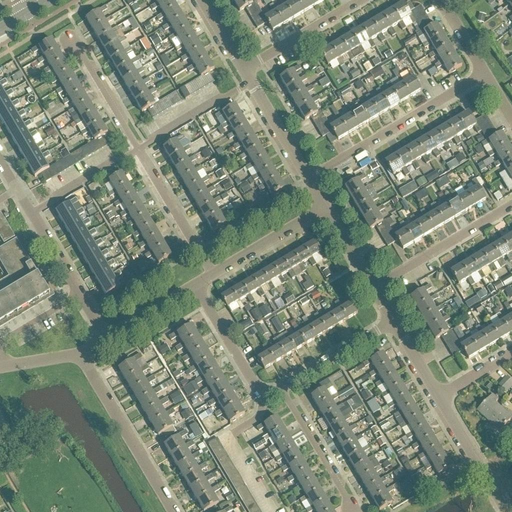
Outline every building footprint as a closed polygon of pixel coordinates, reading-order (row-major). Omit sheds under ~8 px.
[(177,10),(171,0),(169,0),(157,7),(157,6),(150,10),(153,13),(159,9),(163,16),(164,18),(177,10)] [(236,0),(233,2),(239,13),(244,10),(252,5),(249,0),(236,0)] [(285,7),(287,6),(283,0),(281,0),(279,1),(283,8),(277,12),(275,13),(283,26),(293,20),(285,7)] [(295,1),(297,0),(292,0),(294,2),(287,6),(285,7),(293,20),(303,14),(295,1)] [(309,0),(297,0),(295,1),(303,14),(314,8),(309,0)] [(248,15),(258,8),(255,3),(252,5),(244,10),(248,15)] [(134,14),(140,11),(137,5),(131,8),(134,14)] [(275,13),(277,12),(273,5),(269,8),(273,14),(265,19),(267,24),(272,32),(283,26),(275,13)] [(412,26),(416,24),(413,19),(412,17),(411,18),(409,14),(403,5),(392,11),(400,24),(402,23),(408,19),(412,26)] [(413,19),(424,13),(421,7),(409,14),(411,18),(412,17),(413,19)] [(251,20),(261,14),(258,8),(248,15),(251,20)] [(86,22),(93,32),(106,25),(105,23),(101,16),(108,12),(105,9),(98,13),(99,14),(86,22)] [(183,20),(177,10),(164,18),(163,16),(157,20),(159,23),(165,20),(169,26),(170,28),(183,20)] [(406,30),(402,23),(400,24),(392,11),(382,17),(390,30),(391,29),(398,25),(402,32),(406,30)] [(416,24),(427,18),(424,13),(413,19),(416,24)] [(254,25),(264,19),(261,14),(251,20),(254,25)] [(483,25),(485,17),(479,15),(477,24),(483,25)] [(395,36),(391,29),(390,30),(382,17),(372,23),(380,36),(381,35),(388,31),(392,38),(395,36)] [(419,29),(430,23),(427,18),(416,24),(419,29)] [(112,19),(105,23),(106,25),(93,32),(99,43),(112,35),(111,33),(107,27),(114,23),(112,19)] [(257,30),(267,24),(265,19),(264,19),(254,25),(257,30)] [(189,30),(183,20),(170,28),(169,26),(163,30),(164,33),(165,34),(171,30),(175,37),(176,38),(189,30)] [(385,42),(381,35),(380,36),(372,23),(361,29),(369,42),(371,42),(377,38),(382,44),(385,42)] [(423,34),(433,28),(430,23),(419,29),(421,33),(423,32),(423,34)] [(146,33),(152,29),(150,24),(144,28),(146,33)] [(436,26),(433,28),(423,34),(423,32),(421,33),(416,36),(418,40),(425,36),(429,43),(430,44),(443,36),(436,26)] [(118,29),(111,33),(112,35),(99,43),(105,53),(118,45),(117,44),(113,37),(120,33),(118,29)] [(375,48),(371,42),(369,42),(361,29),(351,36),(359,49),(361,48),(367,44),(371,51),(375,48)] [(195,41),(189,30),(176,38),(175,37),(169,40),(171,44),(177,40),(181,47),(182,49),(195,41)] [(154,48),(161,44),(157,36),(150,40),(154,48)] [(365,55),(361,48),(359,49),(351,36),(341,42),(349,55),(350,54),(357,50),(361,57),(365,55)] [(449,47),(443,36),(430,44),(429,43),(422,47),(424,50),(431,46),(435,53),(436,54),(449,47)] [(414,38),(403,45),(405,48),(416,41),(414,38)] [(124,40),(117,44),(118,45),(105,53),(111,63),(124,55),(123,54),(119,47),(126,43),(124,40)] [(136,42),(142,53),(148,50),(142,40),(136,42)] [(202,51),(195,41),(182,49),(181,47),(175,51),(177,54),(184,50),(188,57),(188,59),(202,51)] [(58,52),(52,42),(39,49),(38,48),(31,52),(33,56),(40,52),(44,59),(45,60),(58,52)] [(354,61),(350,54),(349,55),(341,42),(331,48),(338,61),(340,60),(347,56),(351,63),(354,61)] [(157,54),(163,50),(160,45),(154,49),(157,54)] [(455,57),(449,47),(436,54),(435,53),(428,57),(430,61),(437,56),(441,63),(442,65),(455,57)] [(344,67),(340,60),(338,61),(331,48),(320,54),(328,67),(336,62),(340,69),(344,67)] [(130,50),(123,54),(124,55),(111,63),(117,73),(130,65),(130,64),(126,57),(132,53),(130,50)] [(208,61),(202,51),(188,59),(188,57),(181,61),(184,65),(190,61),(194,68),(195,69),(208,61)] [(64,62),(58,52),(45,60),(44,59),(37,63),(39,66),(46,62),(50,69),(51,70),(64,62)] [(387,61),(393,57),(390,52),(384,56),(387,61)] [(462,67),(455,57),(442,65),(441,63),(434,67),(437,71),(443,67),(449,75),(462,67)] [(136,60),(130,64),(130,65),(117,73),(123,84),(137,76),(136,74),(132,68),(138,64),(136,60)] [(311,73),(317,70),(311,60),(305,63),(311,73)] [(214,72),(208,61),(195,69),(194,68),(188,71),(190,75),(196,71),(201,79),(204,77),(209,74),(214,72)] [(70,73),(64,62),(51,70),(50,69),(44,73),(46,76),(52,72),(56,79),(57,81),(70,73)] [(12,72),(17,69),(14,64),(9,67),(12,72)] [(368,64),(362,68),(366,74),(372,71),(368,64)] [(299,83),(298,82),(294,75),(301,71),(299,67),(291,72),(292,73),(280,80),(286,91),(299,83)] [(375,82),(385,76),(380,69),(370,75),(375,82)] [(143,70),(136,74),(137,76),(123,84),(129,94),(143,86),(142,84),(138,78),(145,74),(143,70)] [(318,78),(323,75),(320,70),(315,73),(318,78)] [(353,81),(360,76),(357,71),(350,75),(353,81)] [(415,79),(410,72),(407,74),(411,81),(404,85),(402,86),(410,99),(421,93),(413,80),(415,79)] [(15,76),(18,81),(23,78),(20,73),(15,76)] [(76,83),(70,73),(57,81),(56,79),(50,83),(52,87),(59,83),(63,89),(63,91),(76,83)] [(215,84),(209,74),(204,77),(210,87),(215,84)] [(210,87),(204,77),(201,79),(199,80),(205,90),(210,87)] [(305,77),(298,82),(299,83),(286,91),(292,101),(305,93),(304,92),(300,85),(307,81),(305,77)] [(367,87),(374,83),(370,77),(363,81),(367,87)] [(402,86),(404,85),(400,78),(396,80),(400,87),(394,91),(392,92),(400,105),(410,99),(402,86)] [(320,90),(328,85),(324,79),(316,84),(320,90)] [(149,80),(142,84),(143,86),(129,94),(136,104),(149,96),(148,95),(144,88),(151,84),(149,80)] [(205,90),(199,80),(195,83),(201,92),(205,90)] [(83,93),(76,83),(63,91),(63,89),(56,93),(58,97),(65,93),(69,100),(70,101),(83,93)] [(201,92),(195,83),(190,85),(196,95),(201,92)] [(392,92),(394,91),(390,84),(386,86),(390,93),(383,97),(382,98),(390,111),(400,105),(392,92)] [(196,95),(190,85),(185,89),(190,99),(196,95)] [(311,88),(304,92),(305,93),(292,101),(299,111),(311,104),(311,102),(307,95),(313,91),(311,88)] [(343,99),(353,93),(349,88),(340,94),(343,99)] [(190,99),(185,89),(180,92),(183,97),(186,101),(190,99)] [(382,98),(383,97),(379,90),(376,92),(380,99),(373,103),(371,104),(379,117),(390,111),(382,98)] [(155,91),(148,95),(149,96),(136,104),(142,114),(147,111),(153,108),(155,106),(150,99),(157,95),(155,91)] [(11,92),(5,97),(6,98),(0,101),(0,115),(11,108),(11,107),(7,100),(13,96),(11,92)] [(89,104),(83,93),(70,101),(69,100),(62,104),(64,107),(71,103),(75,110),(76,111),(89,104)] [(176,94),(172,96),(177,106),(182,103),(176,94)] [(177,106),(172,96),(167,99),(173,109),(177,106)] [(371,104),(373,103),(369,96),(365,98),(369,105),(363,109),(361,110),(369,123),(379,117),(371,104)] [(36,103),(35,99),(31,98),(28,100),(28,104),(30,106),(34,106),(36,103)] [(317,98),(311,102),(311,104),(299,111),(305,122),(311,119),(318,114),(313,106),(320,102),(317,98)] [(173,109),(167,99),(162,102),(168,112),(173,109)] [(168,112),(162,102),(157,105),(163,114),(168,112)] [(361,110),(363,109),(359,102),(355,105),(359,111),(353,115),(351,116),(359,130),(369,123),(361,110)] [(17,103),(11,107),(11,108),(0,115),(0,118),(5,126),(18,119),(17,117),(13,110),(20,106),(17,103)] [(95,114),(89,104),(76,111),(75,110),(68,114),(71,118),(77,114),(81,120),(82,122),(95,114)] [(163,114),(157,105),(155,106),(153,108),(158,117),(163,114)] [(224,117),(228,124),(229,126),(242,118),(235,107),(223,115),(222,113),(215,118),(217,121),(224,117)] [(158,117),(153,108),(147,111),(153,120),(158,117)] [(51,120),(57,116),(53,109),(47,113),(51,120)] [(351,116),(353,115),(348,109),(345,111),(349,118),(342,122),(341,123),(348,136),(359,130),(351,116)] [(314,124),(324,118),(321,112),(318,114),(311,119),(314,124)] [(23,113),(17,117),(18,119),(5,126),(11,136),(24,129),(23,127),(19,121),(26,117),(23,113)] [(101,124),(95,114),(82,122),(81,120),(75,124),(77,128),(83,124),(87,131),(88,132),(101,124)] [(481,133),(478,128),(477,126),(476,127),(474,123),(468,114),(458,120),(466,133),(467,132),(474,128),(478,135),(481,133)] [(341,123),(342,122),(338,115),(334,117),(339,124),(330,129),(333,133),(338,142),(348,136),(341,123)] [(206,134),(213,129),(205,116),(198,120),(206,134)] [(478,128),(489,122),(486,117),(474,123),(476,127),(477,126),(478,128)] [(248,128),(242,118),(229,126),(228,124),(221,128),(223,131),(224,131),(230,127),(234,134),(235,136),(248,128)] [(317,129),(327,123),(324,118),(314,124),(317,129)] [(46,119),(39,123),(43,129),(50,125),(46,119)] [(471,139),(467,132),(466,133),(458,120),(448,126),(455,139),(457,139),(463,135),(468,141),(471,139)] [(481,133),(492,127),(489,122),(478,128),(481,133)] [(30,123),(23,127),(24,129),(11,136),(17,147),(30,139),(29,138),(25,131),(32,127),(30,123)] [(320,134),(330,128),(327,123),(317,129),(320,134)] [(87,131),(81,135),(83,138),(90,134),(94,142),(95,143),(98,141),(102,138),(108,135),(101,124),(88,132),(87,131)] [(461,145),(457,139),(455,139),(448,126),(437,132),(445,146),(447,145),(453,141),(457,148),(461,145)] [(484,139),(495,132),(492,127),(481,133),(484,139)] [(254,138),(248,128),(235,136),(234,134),(227,138),(229,141),(236,138),(240,144),(241,146),(254,138)] [(328,136),(333,133),(330,129),(330,128),(320,134),(323,139),(328,136)] [(63,139),(69,136),(66,131),(61,135),(63,139)] [(451,152),(447,145),(445,146),(437,132),(427,139),(435,152),(436,151),(443,147),(447,154),(451,152)] [(489,143),(498,137),(495,132),(484,139),(487,142),(488,142),(489,143)] [(36,134),(29,138),(30,139),(17,147),(23,157),(36,149),(35,148),(31,141),(38,137),(36,134)] [(509,146),(502,136),(502,135),(498,137),(489,143),(488,142),(487,142),(481,146),(484,149),(490,145),(494,152),(496,154),(509,146)] [(163,150),(170,161),(183,153),(182,152),(178,145),(184,141),(182,137),(175,142),(176,143),(163,150)] [(108,147),(102,138),(98,141),(103,150),(108,147)] [(260,149),(254,138),(241,146),(240,144),(233,148),(236,152),(242,148),(246,155),(247,156),(260,149)] [(440,158),(436,151),(435,152),(427,139),(417,145),(425,158),(426,157),(433,153),(437,160),(440,158)] [(103,150),(98,141),(95,143),(94,142),(92,143),(98,153),(103,150)] [(98,153),(92,143),(88,146),(94,156),(98,153)] [(42,144),(35,148),(36,149),(23,157),(29,167),(42,159),(41,158),(37,152),(44,148),(42,144)] [(430,164),(426,157),(425,158),(417,145),(407,151),(415,164),(416,163),(423,159),(427,166),(430,164)] [(94,156),(88,146),(83,149),(89,158),(94,156)] [(511,157),(511,151),(509,146),(496,154),(494,152),(488,156),(490,160),(497,156),(501,162),(502,164),(511,157)] [(478,157),(484,154),(480,147),(474,150),(478,157)] [(188,148),(182,152),(183,153),(170,161),(176,171),(189,163),(188,162),(184,155),(190,151),(188,148)] [(89,158),(83,149),(79,151),(84,161),(89,158)] [(215,152),(218,157),(224,154),(221,149),(215,152)] [(266,159),(260,149),(247,156),(246,155),(240,159),(242,162),(248,158),(252,165),(253,166),(266,159)] [(69,157),(70,157),(66,150),(61,153),(62,155),(60,156),(63,161),(64,160),(69,157)] [(84,161),(79,151),(74,154),(80,164),(84,161)] [(420,170),(416,163),(415,164),(407,151),(396,157),(404,170),(406,169),(412,165),(416,172),(420,170)] [(48,154),(41,158),(42,159),(29,167),(35,178),(40,174),(46,171),(48,170),(43,162),(50,158),(48,154)] [(80,164),(74,154),(70,157),(69,157),(75,167),(80,164)] [(459,166),(466,162),(462,155),(455,159),(459,166)] [(75,167),(69,157),(64,160),(70,170),(75,167)] [(410,176),(406,169),(404,170),(396,157),(386,163),(394,176),(402,171),(406,178),(410,176)] [(511,171),(511,157),(502,164),(501,162),(494,166),(496,170),(503,166),(507,172),(508,174),(511,171)] [(194,158),(188,162),(189,163),(176,171),(182,181),(195,174),(194,172),(190,165),(197,161),(194,158)] [(272,169),(266,159),(253,166),(252,165),(246,169),(248,173),(254,169),(258,175),(259,177),(272,169)] [(70,170),(64,160),(63,161),(60,163),(66,172),(70,170)] [(212,171),(218,167),(215,162),(209,165),(212,171)] [(66,172),(60,163),(55,166),(61,175),(66,172)] [(481,173),(486,170),(482,164),(477,167),(481,173)] [(61,175),(55,166),(50,168),(56,178),(61,175)] [(56,178),(50,168),(48,170),(46,171),(51,181),(56,178)] [(201,168),(194,172),(195,174),(182,181),(188,192),(201,184),(200,182),(196,176),(203,172),(201,168)] [(278,179),(272,169),(259,177),(258,175),(252,179),(254,183),(261,179),(264,185),(265,187),(278,179)] [(469,178),(474,174),(470,169),(465,172),(469,178)] [(51,181),(46,171),(40,174),(46,184),(51,181)] [(219,182),(226,178),(222,171),(215,175),(219,182)] [(511,171),(508,174),(507,172),(500,177),(509,192),(508,193),(509,193),(511,191),(511,171)] [(430,176),(433,182),(439,179),(435,173),(430,176)] [(110,185),(114,191),(115,193),(129,185),(123,175),(110,182),(109,181),(102,185),(104,189),(110,185)] [(346,189),(352,200),(365,192),(364,191),(360,184),(367,180),(365,176),(358,181),(358,182),(346,189)] [(207,178),(200,182),(201,184),(188,192),(194,202),(207,194),(206,193),(202,186),(209,182),(207,178)] [(416,183),(419,189),(427,185),(423,178),(416,183)] [(285,190),(278,179),(265,187),(264,185),(258,189),(260,193),(267,189),(272,197),(285,190)] [(479,179),(476,181),(480,188),(484,186),(479,179)] [(476,190),(469,194),(468,195),(475,208),(486,202),(479,189),(480,188),(476,181),(472,183),(476,190)] [(226,193),(232,189),(227,182),(221,185),(226,193)] [(384,192),(391,188),(388,182),(381,187),(384,192)] [(401,200),(415,191),(411,183),(396,192),(401,200)] [(244,195),(251,191),(246,184),(239,188),(244,195)] [(135,195),(129,185),(115,193),(114,191),(108,195),(110,199),(116,195),(120,202),(121,203),(135,195)] [(371,186),(364,191),(365,192),(352,200),(358,210),(371,203),(370,201),(366,194),(373,190),(371,186)] [(468,195),(469,194),(465,187),(462,189),(466,196),(459,200),(457,201),(465,214),(475,208),(468,195)] [(213,189),(206,193),(207,194),(194,202),(200,212),(213,204),(212,203),(208,196),(215,192),(213,189)] [(423,199),(428,196),(425,191),(420,193),(423,199)] [(457,201),(459,200),(455,193),(451,195),(455,202),(449,206),(447,207),(455,220),(465,214),(457,201)] [(141,206),(135,195),(121,203),(120,202),(114,206),(116,209),(123,205),(127,212),(128,214),(141,206)] [(87,207),(94,204),(90,197),(84,201),(87,207)] [(377,197),(370,201),(371,203),(358,210),(364,221),(377,213),(376,211),(372,205),(379,200),(377,197)] [(221,203),(219,199),(212,203),(213,204),(200,212),(206,222),(219,215),(218,213),(215,207),(221,203)] [(447,207),(449,206),(445,199),(441,201),(445,208),(439,212),(437,213),(445,226),(455,220),(447,207)] [(57,214),(63,224),(76,217),(75,215),(71,208),(78,204),(76,201),(68,205),(69,206),(57,214)] [(437,213),(439,212),(434,205),(431,207),(435,214),(428,218),(427,219),(434,232),(445,226),(437,213)] [(147,216),(141,206),(128,214),(127,212),(120,216),(122,220),(129,216),(133,222),(134,224),(147,216)] [(383,207),(376,211),(377,213),(364,221),(370,231),(376,228),(383,223),(378,215),(385,211),(383,207)] [(221,217),(227,213),(225,209),(218,213),(219,215),(206,222),(213,233),(226,225),(221,217)] [(82,211),(75,215),(76,217),(63,224),(69,234),(82,227),(81,225),(77,219),(84,214),(82,211)] [(427,219),(428,218),(424,211),(421,214),(425,220),(418,224),(416,225),(424,238),(434,232),(427,219)] [(110,222),(115,219),(111,214),(106,217),(110,222)] [(153,226),(147,216),(134,224),(133,222),(126,226),(128,230),(135,226),(139,233),(140,234),(153,226)] [(416,225),(418,224),(414,218),(410,220),(414,227),(408,230),(406,232),(414,245),(424,238),(416,225)] [(88,221),(81,225),(82,227),(69,234),(76,245),(88,237),(87,236),(83,229),(90,225),(88,221)] [(379,233),(389,227),(387,222),(386,222),(383,223),(376,228),(379,233)] [(0,233),(9,228),(6,223),(1,226),(0,226),(0,233)] [(406,232),(408,230),(404,224),(400,226),(404,233),(396,238),(395,238),(398,242),(403,251),(414,245),(406,232)] [(146,244),(159,237),(153,226),(140,234),(139,233),(132,237),(134,240),(141,236),(145,243),(146,244)] [(382,238),(392,232),(390,228),(389,227),(379,233),(382,238)] [(0,237),(1,240),(12,233),(9,228),(0,233),(0,237)] [(94,232),(87,236),(88,237),(76,245),(82,255),(94,247),(93,246),(89,239),(96,235),(94,232)] [(385,243),(395,237),(392,232),(382,238),(385,243)] [(4,245),(15,238),(12,233),(1,240),(4,245)] [(511,236),(503,242),(511,255),(511,254),(511,236)] [(110,246),(116,242),(113,237),(107,241),(110,246)] [(165,247),(159,237),(146,244),(145,243),(139,247),(141,250),(147,247),(151,253),(152,254),(165,247)] [(388,248),(398,242),(395,238),(396,238),(395,237),(385,243),(388,248)] [(0,323),(49,295),(16,241),(0,250),(0,262),(9,279),(0,284),(0,323)] [(100,242),(93,246),(94,247),(82,255),(88,265),(100,258),(100,256),(96,249),(102,245),(100,242)] [(511,254),(511,255),(503,242),(492,248),(500,261),(502,260),(509,256),(511,262),(511,254)] [(320,253),(314,243),(304,249),(310,260),(312,259),(318,255),(322,262),(326,259),(322,252),(320,253)] [(158,265),(171,257),(165,247),(152,254),(151,253),(145,257),(147,261),(154,257),(158,265)] [(496,274),(502,269),(506,267),(502,260),(500,261),(492,248),(482,255),(490,268),(492,267),(496,274)] [(304,249),(293,255),(300,266),(301,265),(308,261),(312,268),(316,265),(312,259),(310,260),(304,249)] [(106,252),(100,256),(100,258),(88,265),(94,275),(107,268),(106,267),(102,260),(109,256),(106,252)] [(293,255),(283,262),(289,272),(291,271),(298,267),(302,274),(305,272),(301,265),(300,266),(293,255)] [(482,255),(472,261),(480,274),(481,273),(485,280),(491,276),(494,282),(499,279),(496,274),(492,267),(490,268),(482,255)] [(475,286),(482,282),(485,280),(481,273),(480,274),(472,261),(462,267),(469,280),(471,279),(475,286)] [(139,271),(146,268),(142,262),(136,265),(139,271)] [(283,262),(273,268),(279,279),(288,274),(292,280),(296,278),(291,271),(289,272),(283,262)] [(115,266),(113,263),(106,267),(107,268),(94,275),(100,286),(113,278),(112,277),(108,270),(115,266)] [(475,286),(471,279),(469,280),(462,267),(451,273),(459,286),(467,281),(472,288),(475,286)] [(279,279),(273,268),(263,274),(269,285),(277,280),(281,287),(285,284),(281,278),(279,279)] [(326,280),(331,277),(327,271),(323,274),(326,280)] [(114,280),(121,276),(119,273),(112,277),(113,278),(100,286),(106,296),(119,289),(114,280)] [(263,274),(252,280),(259,291),(267,286),(271,293),(275,291),(271,284),(269,285),(263,274)] [(437,274),(435,282),(441,283),(443,275),(437,274)] [(504,288),(511,283),(511,278),(511,277),(501,282),(504,288)] [(252,280),(242,286),(249,297),(250,296),(257,292),(261,299),(264,297),(260,290),(259,291),(252,280)] [(304,291),(311,288),(309,283),(302,286),(304,291)] [(496,293),(503,289),(500,283),(493,287),(496,293)] [(249,297),(242,286),(232,292),(238,303),(240,302),(247,298),(251,305),(254,303),(250,296),(249,297)] [(423,293),(411,300),(417,311),(430,303),(429,301),(425,295),(432,291),(430,287),(422,291),(423,293)] [(278,296),(275,291),(271,293),(270,293),(273,299),(278,296)] [(480,301),(487,297),(484,291),(476,296),(480,301)] [(232,292),(221,299),(228,310),(236,305),(240,311),(244,309),(240,302),(238,303),(232,292)] [(440,296),(444,303),(454,297),(452,294),(448,296),(446,293),(444,294),(440,296)] [(347,321),(357,314),(351,304),(353,303),(348,296),(344,298),(348,305),(342,309),(340,310),(347,321)] [(436,297),(429,301),(430,303),(417,311),(423,321),(436,313),(435,312),(431,305),(438,301),(436,297)] [(336,327),(347,321),(340,310),(342,309),(338,302),(334,304),(338,311),(332,315),(330,316),(336,327)] [(266,307),(259,311),(264,319),(271,315),(266,307)] [(478,316),(484,312),(480,307),(474,310),(478,316)] [(326,333),(336,327),(330,316),(332,315),(327,308),(324,311),(328,318),(321,322),(320,322),(326,333)] [(442,308),(435,312),(436,313),(423,321),(429,331),(442,324),(441,322),(437,315),(444,311),(442,308)] [(511,313),(510,309),(506,311),(510,318),(503,322),(502,323),(510,336),(511,334),(511,313)] [(316,339),(326,333),(320,322),(321,322),(317,315),(313,317),(317,324),(311,328),(309,328),(316,339)] [(503,322),(499,315),(496,317),(497,319),(490,323),(493,328),(492,329),(499,342),(510,336),(502,323),(503,322)] [(448,318),(441,322),(442,324),(429,331),(435,342),(448,334),(443,325),(450,321),(448,318)] [(253,326),(249,320),(244,323),(248,329),(253,326)] [(279,335),(284,331),(277,320),(271,323),(279,335)] [(305,345),(316,339),(309,328),(311,328),(307,321),(303,323),(307,330),(300,334),(299,335),(305,345)] [(492,329),(493,328),(490,323),(489,321),(485,324),(489,330),(483,334),(481,335),(489,348),(499,342),(492,329)] [(179,338),(183,345),(184,347),(199,338),(192,327),(178,335),(177,334),(169,339),(171,343),(179,338)] [(257,330),(262,339),(268,336),(263,327),(257,330)] [(299,335),(300,334),(296,327),(293,329),(297,336),(290,340),(289,341),(295,352),(305,345),(299,335)] [(473,340),(471,341),(479,354),(489,348),(481,335),(483,334),(479,327),(475,330),(476,331),(469,335),(473,340)] [(444,343),(454,337),(451,332),(441,338),(444,343)] [(289,341),(290,340),(286,333),(282,335),(286,342),(280,346),(278,347),(285,358),(295,352),(289,341)] [(471,341),(473,340),(469,335),(468,334),(465,336),(469,343),(461,348),(463,352),(468,361),(479,354),(471,341)] [(447,348),(457,342),(454,337),(444,343),(447,348)] [(205,349),(199,338),(184,347),(183,345),(175,350),(177,354),(185,349),(189,357),(190,358),(205,349)] [(274,364),(285,358),(278,347),(280,346),(276,339),(272,341),(276,349),(269,353),(268,353),(274,364)] [(450,353),(460,347),(457,342),(447,348),(450,353)] [(163,357),(171,352),(166,343),(158,348),(163,357)] [(141,350),(145,356),(152,351),(149,345),(141,350)] [(264,370),(274,364),(268,353),(269,353),(265,345),(262,348),(266,355),(258,360),(264,370)] [(453,358),(463,352),(461,348),(460,347),(450,353),(453,358)] [(212,360),(205,349),(190,358),(189,357),(182,361),(184,365),(192,361),(196,367),(197,369),(212,360)] [(377,373),(390,365),(383,355),(370,362),(369,361),(362,365),(365,369),(372,365),(375,371),(377,373)] [(119,371),(126,383),(140,374),(138,372),(134,365),(142,360),(140,356),(131,361),(133,363),(119,371)] [(203,380),(218,371),(212,360),(197,369),(196,367),(188,372),(190,375),(191,376),(198,371),(202,378),(203,380)] [(153,363),(146,367),(149,371),(156,367),(153,363)] [(396,375),(390,365),(377,373),(375,371),(368,375),(371,379),(377,375),(381,381),(383,383),(396,375)] [(146,367),(138,372),(140,374),(126,383),(132,394),(146,385),(145,383),(141,376),(149,371),(146,367)] [(210,391),(225,382),(218,371),(203,380),(202,378),(195,383),(197,387),(205,382),(209,389),(210,391)] [(359,381),(362,384),(371,379),(368,375),(359,381)] [(402,386),(396,375),(383,383),(381,381),(375,385),(377,389),(384,385),(387,391),(389,394),(402,386)] [(153,378),(145,383),(146,385),(132,394),(139,405),(153,396),(152,394),(148,387),(155,382),(153,378)] [(511,383),(507,379),(503,383),(510,390),(511,387),(511,383)] [(183,389),(189,386),(186,381),(180,384),(183,389)] [(216,402),(231,393),(225,382),(210,391),(209,389),(201,394),(204,398),(211,394),(215,401),(216,402)] [(200,391),(197,387),(195,383),(189,386),(183,389),(183,390),(188,398),(200,391)] [(510,390),(503,383),(499,387),(506,394),(510,390)] [(310,398),(317,409),(330,400),(329,399),(325,392),(332,388),(330,385),(322,389),(323,390),(310,398)] [(408,396),(402,386),(389,394),(387,391),(381,395),(383,399),(390,395),(394,402),(395,404),(408,396)] [(356,395),(352,388),(343,393),(347,400),(356,395)] [(160,389),(152,394),(153,396),(139,405),(145,415),(160,407),(158,405),(154,398),(162,393),(160,389)] [(365,403),(372,399),(367,392),(361,396),(365,403)] [(175,407),(183,402),(178,393),(169,398),(175,407)] [(223,413),(238,404),(231,393),(216,402),(215,401),(208,405),(210,409),(218,405),(222,412),(223,413)] [(336,395),(329,399),(330,400),(317,409),(323,419),(336,411),(335,409),(331,402),(338,398),(336,395)] [(414,406),(408,396),(395,404),(394,402),(387,406),(389,410),(396,406),(400,412),(401,414),(414,406)] [(487,422),(500,409),(495,405),(498,402),(492,396),(477,412),(487,422)] [(166,400),(158,405),(160,407),(145,415),(152,426),(166,418),(165,416),(161,409),(168,404),(166,400)] [(352,413),(363,406),(359,400),(348,406),(352,413)] [(364,406),(370,415),(377,411),(370,401),(364,406)] [(229,424),(244,415),(238,404),(223,413),(222,412),(215,416),(217,420),(224,415),(229,424)] [(210,409),(208,405),(195,412),(198,418),(205,414),(206,412),(210,409)] [(342,405),(335,409),(336,411),(323,419),(329,429),(343,421),(341,419),(337,413),(344,409),(342,405)] [(421,417),(414,406),(401,414),(400,412),(393,416),(395,420),(402,416),(406,423),(407,425),(421,417)] [(498,433),(511,419),(511,415),(508,412),(506,415),(500,409),(487,422),(498,433)] [(167,420),(175,415),(173,411),(165,416),(166,418),(152,426),(159,438),(173,429),(167,420)] [(185,423),(193,418),(189,411),(181,416),(185,423)] [(201,423),(208,419),(205,414),(198,418),(201,423)] [(348,415),(341,419),(343,421),(329,429),(336,439),(349,431),(348,430),(344,423),(350,419),(348,415)] [(382,423),(387,420),(384,415),(379,417),(382,423)] [(427,427),(421,417),(407,425),(406,423),(399,427),(401,430),(408,426),(412,433),(413,435),(427,427)] [(265,429),(269,436),(270,437),(283,429),(277,419),(264,426),(264,425),(257,429),(259,433),(265,429)] [(355,426),(348,430),(349,431),(336,439),(342,450),(355,442),(354,440),(350,434),(357,430),(355,426)] [(433,437),(427,427),(413,435),(412,433),(405,437),(407,440),(414,436),(418,443),(419,445),(433,437)] [(374,437),(379,434),(375,428),(371,431),(374,437)] [(289,440),(283,429),(270,437),(269,436),(251,446),(255,452),(266,446),(265,443),(272,439),(276,446),(276,447),(289,440)] [(165,448),(171,459),(186,450),(184,448),(180,441),(188,436),(186,432),(178,437),(179,439),(165,448)] [(391,447),(399,442),(395,435),(387,440),(391,447)] [(361,436),(354,440),(355,442),(342,450),(348,460),(361,452),(360,450),(356,444),(363,440),(361,436)] [(439,447),(433,437),(419,445),(418,443),(412,447),(414,451),(421,447),(425,454),(426,456),(439,447)] [(380,449),(386,446),(382,439),(376,442),(380,449)] [(208,445),(211,450),(220,445),(217,440),(208,445)] [(296,450),(289,440),(276,447),(276,446),(269,450),(271,453),(278,450),(282,457),(282,458),(296,450)] [(192,443),(184,448),(186,450),(171,459),(178,470),(192,461),(191,458),(187,452),(194,447),(192,443)] [(223,449),(220,445),(211,450),(214,455),(223,449)] [(369,450),(367,446),(360,450),(361,452),(348,460),(354,470),(367,462),(366,460),(362,454),(369,450)] [(445,458),(439,447),(426,456),(425,454),(418,458),(420,462),(427,458),(431,465),(432,466),(445,458)] [(226,454),(223,449),(214,455),(216,459),(226,454)] [(302,460),(296,450),(282,458),(282,457),(275,460),(277,464),(284,460),(288,467),(289,468),(302,460)] [(389,461),(394,458),(389,450),(384,453),(389,461)] [(198,454),(191,458),(192,461),(178,470),(184,481),(199,472),(198,470),(193,462),(201,458),(198,454)] [(229,459),(226,454),(216,459),(219,464),(229,459)] [(373,457),(366,460),(367,462),(354,470),(360,480),(374,472),(373,471),(369,464),(375,460),(373,457)] [(404,467),(409,464),(405,458),(400,461),(404,467)] [(452,468),(445,458),(432,466),(431,465),(424,469),(426,472),(433,468),(438,476),(452,468)] [(222,469),(232,464),(229,459),(219,464),(222,469)] [(308,471),(302,460),(289,468),(288,467),(281,470),(284,474),(290,471),(294,477),(295,478),(308,471)] [(235,469),(232,464),(222,469),(225,474),(235,469)] [(205,465),(198,470),(199,472),(184,481),(191,492),(205,483),(204,481),(200,474),(208,469),(205,465)] [(410,478),(415,475),(408,465),(404,467),(410,478)] [(379,467),(373,471),(374,472),(360,480),(367,491),(380,483),(379,481),(375,475),(381,471),(379,467)] [(237,473),(235,469),(225,474),(228,479),(237,473)] [(314,481),(308,471),(295,478),(294,477),(288,481),(290,485),(296,481),(299,487),(301,489),(314,481)] [(406,478),(402,472),(396,476),(399,482),(406,478)] [(231,483),(240,478),(237,473),(228,479),(231,483)] [(427,485),(420,474),(411,479),(417,490),(427,485)] [(212,476),(204,481),(205,483),(191,492),(197,502),(212,494),(211,492),(206,485),(214,480),(212,476)] [(385,477),(379,481),(380,483),(367,491),(373,501),(386,493),(385,492),(381,485),(388,481),(385,477)] [(243,483),(240,478),(231,483),(234,488),(243,483)] [(307,499),(320,491),(314,481),(301,489),(299,487),(293,491),(296,495),(302,491),(306,497),(307,499)] [(236,493),(246,487),(243,483),(234,488),(236,493)] [(213,496),(221,491),(218,487),(211,492),(212,494),(197,502),(203,511),(206,511),(218,505),(213,496)] [(249,492),(246,487),(236,493),(239,498),(249,492)] [(387,496),(394,492),(392,488),(385,492),(386,493),(373,501),(379,511),(392,504),(387,496)] [(326,501),(320,491),(307,499),(306,497),(299,501),(302,505),(308,501),(312,508),(313,509),(326,501)] [(251,497),(249,492),(239,498),(242,502),(251,497)] [(228,503),(234,500),(231,495),(225,498),(228,503)] [(254,501),(251,497),(242,502),(245,507),(254,501)] [(291,507),(296,503),(293,498),(288,502),(291,507)] [(257,506),(254,501),(245,507),(248,511),(257,506)] [(332,511),(333,511),(326,501),(313,509),(312,508),(306,511),(314,511),(315,511),(314,511),(332,511)]
